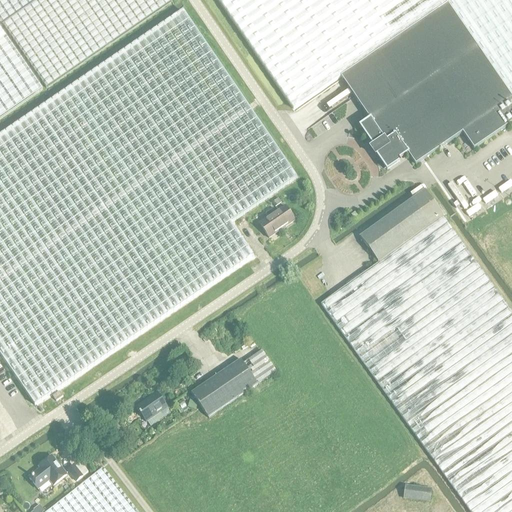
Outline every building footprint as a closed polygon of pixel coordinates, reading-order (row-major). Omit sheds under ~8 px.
[(173,2),(170,0),(0,0),(0,21),(46,89),(173,2)] [(511,0),(218,0),(294,110),(340,77),(370,120),(360,127),(374,146),(370,149),(375,156),(387,173),(401,163),(399,161),(408,154),(416,165),(462,132),(474,148),(511,121),(511,0)] [(0,355),(34,405),(253,256),(230,223),(297,178),(183,12),(0,136),(0,355)] [(0,118),(42,89),(6,37),(0,29),(0,118)] [(444,217),(425,191),(360,237),(378,263),(321,305),(469,511),(511,511),(511,313),(443,218),(444,217)] [(279,233),(285,229),(284,228),(295,221),(285,207),(276,213),(273,209),(265,215),(268,218),(259,224),(269,239),(279,232),(279,233)] [(191,394),(209,419),(276,373),(262,351),(243,364),(240,360),(191,394)] [(59,392),(52,397),(55,402),(62,397),(59,392)] [(158,395),(147,402),(147,401),(137,408),(140,413),(139,414),(141,416),(141,415),(146,422),(167,408),(158,395)] [(51,457),(39,467),(41,469),(29,479),(38,490),(49,480),(54,486),(66,476),(51,457)] [(83,477),(74,466),(67,471),(76,483),(83,477)] [(49,511),(137,511),(104,469),(49,511)] [(406,487),(404,499),(429,502),(430,490),(406,487)]
